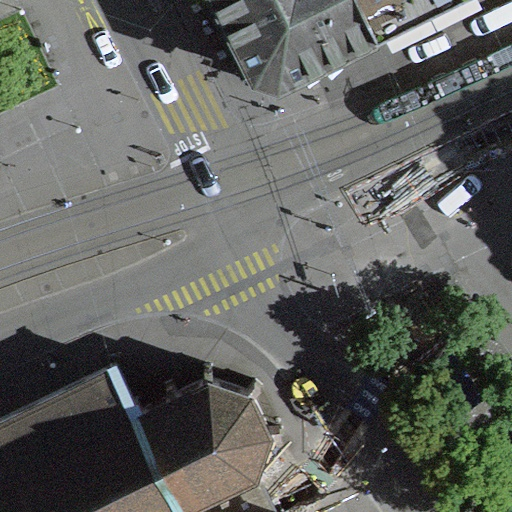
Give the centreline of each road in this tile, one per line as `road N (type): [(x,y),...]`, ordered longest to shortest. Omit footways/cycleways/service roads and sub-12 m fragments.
road 1 (tertiary): [(236,229),(258,274),(431,511)]
road 2 (residential): [(236,229),(333,164),(511,74)]
road 3 (residential): [(0,341),(185,262),(236,229)]
road 4 (tertiary): [(131,0),(236,229)]
